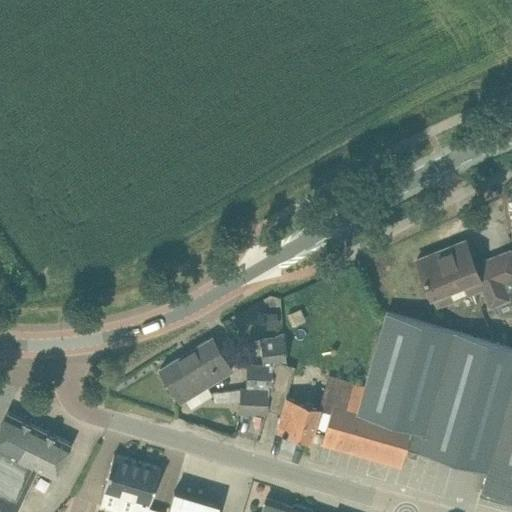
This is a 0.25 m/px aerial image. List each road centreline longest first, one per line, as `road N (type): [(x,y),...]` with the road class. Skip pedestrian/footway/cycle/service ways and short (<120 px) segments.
road 1 (secondary): [(49,342),(96,336),(190,305),(511,135)]
road 2 (unclassified): [(409,508),(93,409),(71,395),(49,342)]
